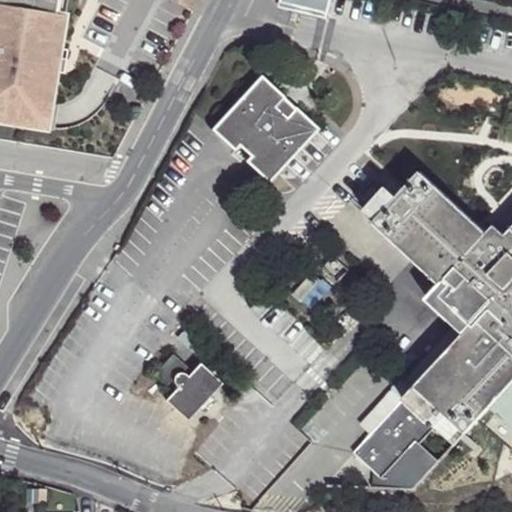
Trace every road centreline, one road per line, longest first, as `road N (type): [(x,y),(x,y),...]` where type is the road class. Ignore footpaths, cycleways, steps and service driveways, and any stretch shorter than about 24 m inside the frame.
road 1 (residential): [(228,0),(127,192),(91,219),(0,368)]
road 2 (unknown): [(277,511),(390,386)]
road 3 (residential): [(0,464),(155,511)]
road 4 (unknown): [(154,0),(104,95),(80,115)]
road 5 (unknown): [(229,295),(201,293),(176,266),(217,209)]
